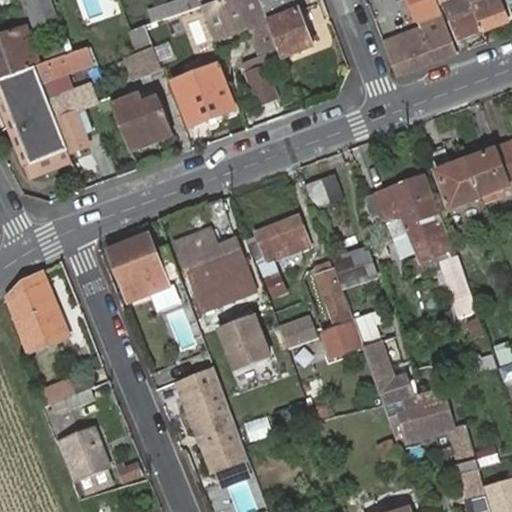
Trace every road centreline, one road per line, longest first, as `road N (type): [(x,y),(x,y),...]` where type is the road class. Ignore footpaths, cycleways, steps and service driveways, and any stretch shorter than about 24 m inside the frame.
road 1 (tertiary): [(71,233),(388,109)]
road 2 (residential): [(71,233),(187,511)]
road 3 (track): [(70,511),(0,333)]
road 4 (tertiary): [(388,109),(511,67)]
